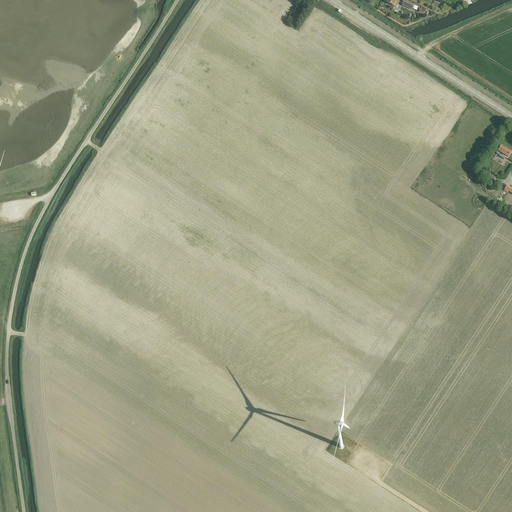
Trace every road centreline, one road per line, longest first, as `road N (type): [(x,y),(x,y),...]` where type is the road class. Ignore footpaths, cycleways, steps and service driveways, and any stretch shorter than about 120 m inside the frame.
road 1 (unclassified): [(22,511),(5,376),(15,279),(46,201),(176,0)]
road 2 (unclassified): [(511,117),(334,2)]
